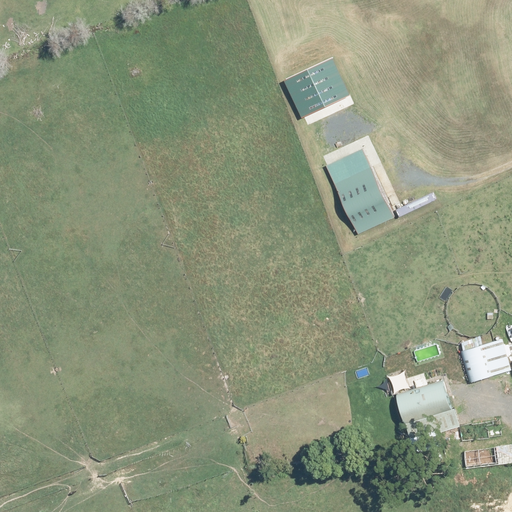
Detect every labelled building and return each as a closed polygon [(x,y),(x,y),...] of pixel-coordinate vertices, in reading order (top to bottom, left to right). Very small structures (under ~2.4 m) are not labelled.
[(342,86),(332,59),(304,71),(314,97),(342,86)] [(364,148),(327,165),(359,233),(396,216),(364,148)] [(432,193),(397,209),(400,218),(435,202),(432,193)] [(464,350),(461,351),(470,382),(511,369),(511,367),(503,338),(483,344),(481,336),(462,342),(464,350)] [(417,387),(397,393),(405,421),(452,407),(444,379),(424,385),(422,378),(414,380),(417,387)] [(455,408),(407,423),(412,440),(460,425),(455,408)] [(511,444),(464,450),(467,468),(511,461),(511,444)]
